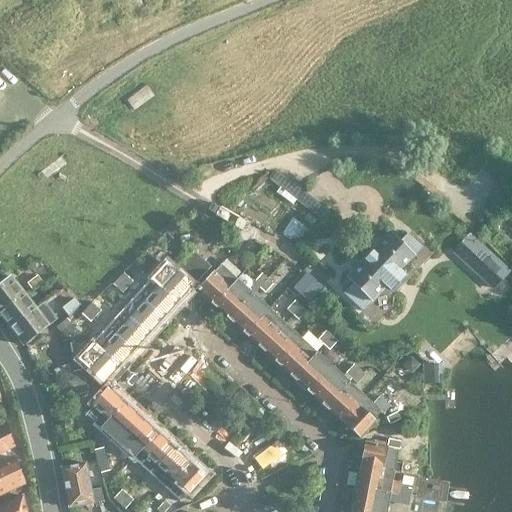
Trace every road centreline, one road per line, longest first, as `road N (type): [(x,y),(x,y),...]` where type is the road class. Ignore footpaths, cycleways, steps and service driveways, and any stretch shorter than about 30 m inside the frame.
road 1 (residential): [(322,511),(334,452),(194,323),(136,386),(235,467)]
road 2 (unclassified): [(56,118),(304,264)]
road 3 (unclassified): [(56,118),(161,46),(270,0)]
road 4 (tertiary): [(51,511),(34,419),(0,346)]
